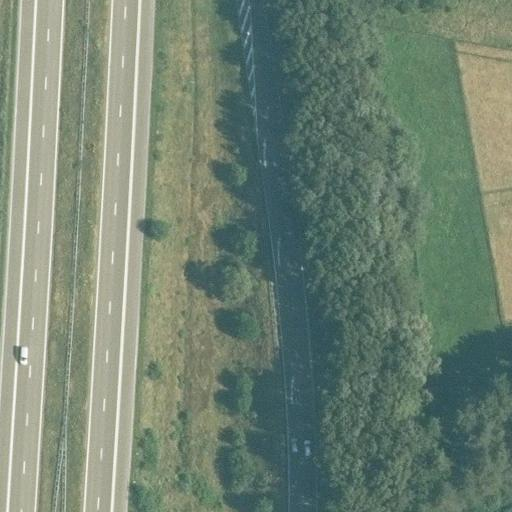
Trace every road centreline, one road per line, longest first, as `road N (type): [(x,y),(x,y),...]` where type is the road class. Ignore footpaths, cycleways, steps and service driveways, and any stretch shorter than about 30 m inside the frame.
road 1 (trunk): [(301,511),(290,276),(248,0)]
road 2 (trunk): [(49,0),(16,511)]
road 3 (trunk): [(99,511),(127,0)]
